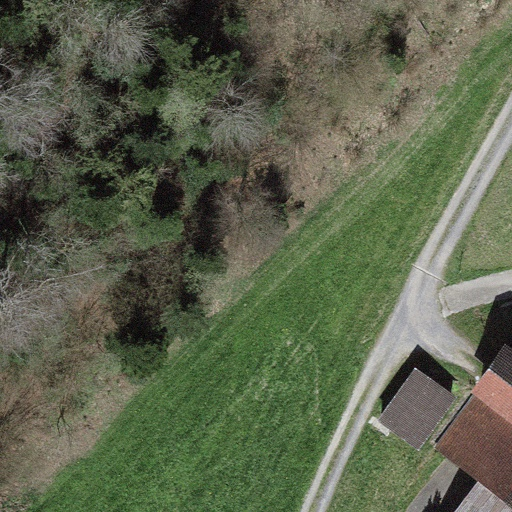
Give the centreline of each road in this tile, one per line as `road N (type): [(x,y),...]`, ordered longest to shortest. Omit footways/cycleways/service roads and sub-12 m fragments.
road 1 (track): [(314,511),(424,275)]
road 2 (track): [(424,275),(511,114)]
